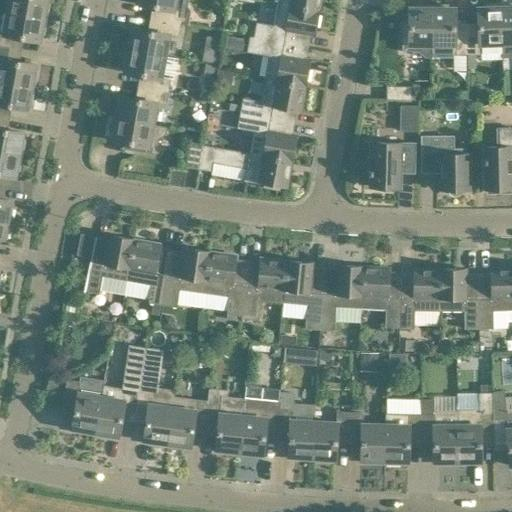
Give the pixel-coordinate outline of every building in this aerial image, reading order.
[(0,0),(0,10),(8,11),(46,18),(49,4),(46,3),(46,0),(0,0)] [(174,3),(174,0),(137,0),(137,3),(158,7),(156,19),(181,23),(188,25),(190,10),(187,5),(174,3)] [(278,0),(278,2),(319,10),(320,0),(278,0)] [(314,36),(316,26),(319,10),(278,2),(274,25),(256,22),(254,36),(253,37),(306,47),(309,35),(314,36)] [(511,3),(500,4),(502,43),(502,57),(511,56),(511,3)] [(502,43),(500,4),(485,4),(485,7),(478,8),(478,29),(466,29),(467,54),(481,54),(481,44),(502,43)] [(432,57),(432,5),(417,5),(417,8),(409,8),(409,19),(403,19),(403,17),(402,17),(402,51),(418,51),(426,57),(432,57)] [(454,8),(447,8),(447,5),(432,5),(432,57),(453,58),(453,55),(467,54),(466,29),(454,29),(454,8)] [(43,33),(46,18),(8,11),(4,32),(0,31),(0,45),(16,48),(18,36),(39,40),(40,33),(43,33)] [(178,36),(181,23),(156,19),(154,31),(133,27),(129,49),(164,55),(168,35),(178,36)] [(304,58),(306,47),(253,37),(254,36),(250,35),(247,51),(268,55),(264,78),(305,85),(310,59),(304,58)] [(14,60),(16,48),(0,45),(0,80),(34,86),(37,72),(33,71),(35,64),(14,60)] [(160,76),(164,55),(129,49),(128,52),(125,51),(123,66),(126,66),(125,71),(146,75),(143,87),(168,91),(171,78),(160,76)] [(301,111),(305,86),(305,85),(264,78),(260,100),(242,97),(241,104),(240,112),(293,122),(295,110),(301,111)] [(27,108),(28,101),(31,101),(34,86),(0,80),(0,115),(4,116),(6,104),(27,108)] [(411,100),(412,86),(386,85),(386,99),(411,100)] [(152,124),(156,103),(166,105),(168,91),(143,87),(141,99),(120,95),(116,117),(152,124)] [(296,135),(290,134),(293,122),(240,112),(237,128),(254,131),(250,153),(291,161),(296,135)] [(0,150),(22,155),(24,140),(21,139),(22,132),(1,128),(4,116),(0,115),(0,150)] [(167,126),(152,124),(116,117),(116,120),(113,120),(110,134),(113,134),(112,139),(123,141),(122,147),(120,147),(120,148),(153,154),(156,139),(165,133),(167,126)] [(511,127),(498,128),(498,147),(484,147),(484,158),(483,158),(483,162),(484,162),(485,189),(488,188),(488,192),(511,191),(511,127)] [(468,189),(467,153),(464,153),(464,149),(452,149),(452,136),(422,136),(422,171),(441,171),(441,189),(448,189),(449,192),(453,195),(457,195),(460,192),(461,189),(468,189)] [(199,169),(203,144),(203,143),(190,141),(185,166),(199,169)] [(413,171),(414,143),(372,142),(371,157),(368,157),(368,174),(371,174),(371,186),(399,187),(399,171),(413,171)] [(287,187),(291,162),(291,161),(250,153),(203,144),(199,169),(211,171),(213,162),(247,169),(245,179),(265,183),(264,186),(279,189),(279,185),(287,187)] [(19,169),(22,155),(0,150),(0,173),(14,176),(16,169),(19,169)] [(172,171),(171,181),(170,183),(182,185),(184,173),(172,171)] [(10,200),(0,198),(0,221),(9,223),(12,208),(9,207),(10,200)] [(7,237),(9,223),(0,221),(0,243),(2,244),(3,237),(7,237)] [(127,280),(134,239),(108,234),(107,239),(96,237),(96,236),(95,236),(84,291),(85,291),(85,290),(99,293),(102,276),(127,280)] [(163,304),(171,250),(159,249),(160,243),(134,239),(127,280),(151,284),(148,302),(163,304)] [(204,292),(210,251),(184,247),(183,252),(171,250),(163,304),(177,307),(180,289),(204,292)] [(241,315),(248,261),(235,260),(236,254),(210,251),(204,292),(229,296),(226,319),(241,321),(241,315)] [(282,302),(287,260),(260,257),(260,263),(248,261),(241,315),(256,317),(258,299),(282,302)] [(320,329),(324,269),(312,268),(312,262),(287,260),(282,302),(307,304),(305,328),(320,329)] [(361,308),(363,266),(337,264),(336,269),(324,269),(320,329),(335,330),(336,306),(361,308)] [(399,327),(401,273),(389,272),(389,267),(363,266),(361,308),(386,309),(385,327),(399,327)] [(508,327),(508,310),(511,309),(511,267),(491,268),(491,274),(488,274),(478,274),(479,328),(480,328),(493,328),(508,327)] [(439,310),(440,268),(414,268),(414,273),(401,273),(399,327),(414,328),(414,310),(439,310)] [(479,328),(478,274),(466,274),(466,269),(440,268),(439,310),(464,310),(464,328),(479,328)] [(143,359),(145,347),(129,344),(122,388),(114,387),(103,385),(101,397),(101,396),(95,435),(110,437),(111,434),(118,435),(121,415),(134,417),(138,391),(143,359)] [(154,360),(156,348),(145,347),(143,359),(154,360)] [(285,347),(284,362),(300,364),(301,348),(285,347)] [(361,352),(361,371),(378,371),(379,353),(361,352)] [(172,407),(173,397),(175,397),(176,390),(157,387),(159,374),(141,372),(138,391),(134,417),(146,419),(143,439),(150,440),(150,443),(166,446),(172,407)] [(101,396),(101,397),(103,385),(104,380),(81,376),(80,382),(67,380),(63,405),(75,407),(72,427),(79,429),(78,432),(95,435),(101,396)] [(239,454),(245,398),(227,396),(228,389),(210,387),(208,401),(205,427),(218,428),(216,449),(223,449),(222,453),(239,454)] [(280,401),(277,434),(289,435),(288,455),(295,455),(295,459),(311,460),(314,421),(315,404),(293,402),(294,392),(281,391),(280,401)] [(511,412),(506,413),(505,391),(493,392),(493,440),(493,445),(508,443),(509,465),(511,464),(511,412)] [(480,410),(457,410),(457,464),(473,464),(473,460),(480,460),(480,440),(493,440),(493,392),(480,392),(480,410)] [(193,425),(205,427),(208,401),(175,397),(173,397),(166,446),(182,448),(183,444),(190,445),(193,425)] [(264,433),(277,434),(280,401),(245,398),(239,454),(255,456),(255,452),(262,453),(264,433)] [(441,464),(457,464),(456,410),(434,411),(434,399),(434,398),(424,399),(421,399),(421,414),(421,440),(433,440),(433,461),(441,460),(441,464)] [(336,438),(349,438),(350,412),(338,412),(337,423),(314,421),(311,460),(327,461),(328,457),(335,458),(336,438)] [(384,463),(385,424),(362,424),(363,413),(350,412),(349,438),(361,439),(361,459),(368,459),(368,463),(384,463)] [(408,440),(421,440),(421,414),(386,414),(385,424),(384,463),(400,464),(400,460),(408,460),(408,440)]
